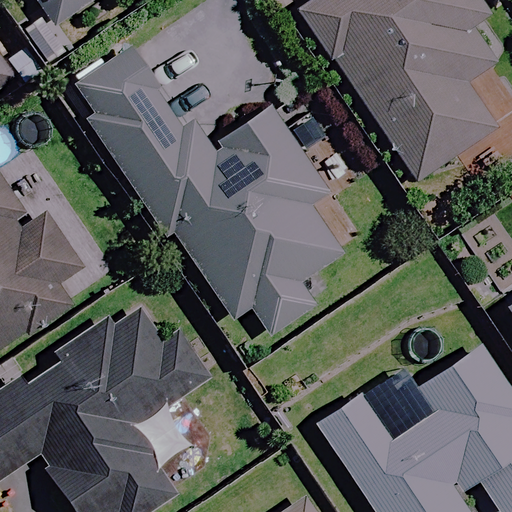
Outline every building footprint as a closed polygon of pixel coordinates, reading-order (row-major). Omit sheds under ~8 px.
[(32,0),(47,24),(89,0),(32,0)] [(309,0),(293,11),(410,184),(489,131),(459,85),(489,65),(463,26),(481,14),(471,0),(309,0)] [(257,102),(218,129),(228,143),(213,154),(204,140),(191,149),(149,90),(157,84),(131,46),(57,98),(160,245),(167,240),(226,324),(243,312),(264,341),(310,309),(294,287),(337,257),(301,205),(320,192),(257,102)] [(0,348),(65,307),(52,286),(74,272),(39,217),(22,228),(0,192),(0,348)] [(511,305),(501,312),(511,328),(511,305)] [(185,449),(158,407),(204,378),(174,329),(154,342),(133,308),(0,390),(0,482),(33,462),(64,511),(150,511),(169,500),(150,471),(185,449)] [(511,411),(471,350),(412,388),(409,384),(367,412),(358,398),(312,429),(367,511),(464,511),(452,493),(470,481),(490,511),(510,511),(511,511),(511,411)] [(306,511),(297,500),(281,511),(306,511)]
